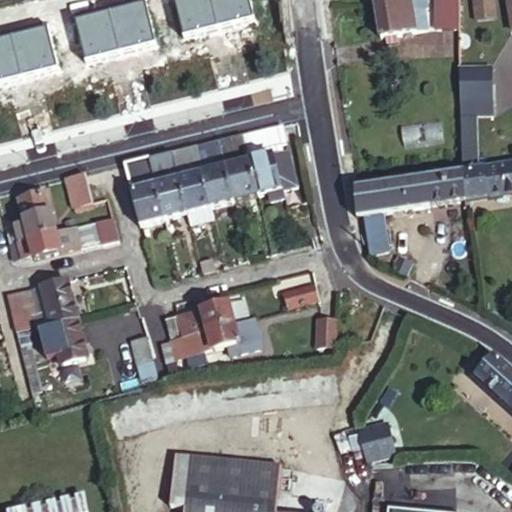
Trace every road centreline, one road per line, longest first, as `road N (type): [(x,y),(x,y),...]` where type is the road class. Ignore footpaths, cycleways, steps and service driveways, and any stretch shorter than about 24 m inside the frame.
road 1 (residential): [(136,250),(151,300),(347,248)]
road 2 (residential): [(108,152),(317,101)]
road 3 (residential): [(347,248),(379,285),(511,352)]
road 4 (residential): [(0,250),(8,282),(136,250)]
road 5 (residential): [(317,101),(347,248)]
